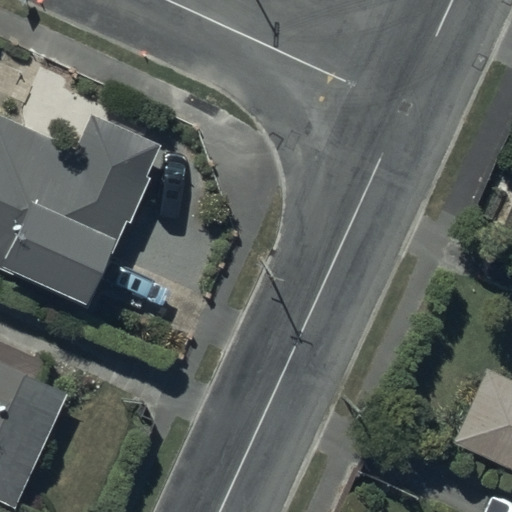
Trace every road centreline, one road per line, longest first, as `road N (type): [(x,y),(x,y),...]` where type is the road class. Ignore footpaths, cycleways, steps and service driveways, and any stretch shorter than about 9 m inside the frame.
road 1 (tertiary): [(218,511),(403,108)]
road 2 (residential): [(165,0),(403,108)]
